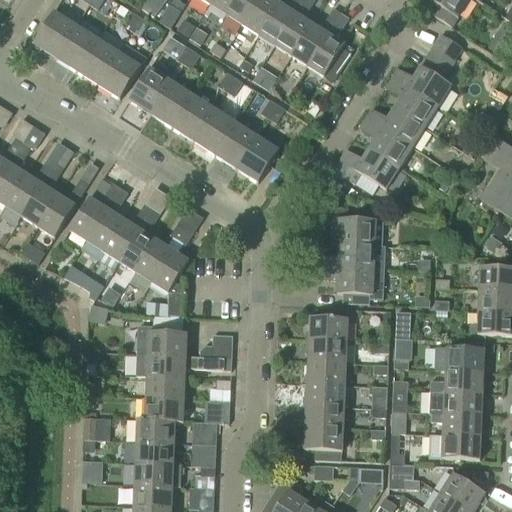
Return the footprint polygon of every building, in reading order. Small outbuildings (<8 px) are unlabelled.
[(84,0),(82,4),(89,8),(94,0),(84,0)] [(94,0),(89,8),(97,13),(105,0),(94,0)] [(160,0),(150,0),(141,13),(153,22),(166,4),(160,0)] [(196,0),(210,8),(215,0),(196,0)] [(215,0),(210,8),(226,18),(237,0),(215,0)] [(237,0),(226,18),(242,29),(260,0),(237,0)] [(258,39),(278,7),(267,0),(260,0),(242,29),(258,39)] [(301,8),(306,0),(295,0),(293,3),(301,8)] [(316,1),(314,0),(306,0),(301,8),(309,13),(316,1)] [(427,0),(427,1),(441,10),(435,20),(451,30),(470,0),(427,0)] [(258,39),(274,50),(295,17),(278,7),(258,39)] [(179,16),(169,10),(161,24),(170,30),(179,16)] [(325,24),(333,29),(340,17),(333,12),(325,24)] [(55,62),(75,30),(54,16),(33,48),(55,62)] [(133,17),(125,31),(132,36),(141,22),(133,17)] [(274,50),(291,60),(311,28),(295,17),(274,50)] [(333,29),(327,38),(306,70),(324,81),(344,49),(335,43),(349,22),(340,17),(333,29)] [(132,36),(140,40),(149,26),(141,22),(132,36)] [(194,30),(183,23),(177,33),(188,40),(194,30)] [(499,34),(510,41),(511,36),(511,30),(504,25),(499,34)] [(291,60),(306,70),(327,38),(311,28),(291,60)] [(97,43),(75,30),(55,62),(76,75),(97,43)] [(207,38),(197,31),(189,42),(200,49),(207,38)] [(76,75),(98,89),(119,57),(97,43),(76,75)] [(176,63),(184,68),(192,54),(185,49),(176,63)] [(447,74),(454,64),(433,50),(426,61),(447,74)] [(351,58),(342,52),(324,81),(332,87),(351,58)] [(192,54),(184,68),(191,73),(200,59),(192,54)] [(140,71),(119,57),(98,89),(120,103),(140,71)] [(391,82),(407,92),(437,112),(451,90),(442,84),(447,74),(426,61),(413,83),(397,72),(391,82)] [(252,68),(243,63),(239,71),(248,76),(252,68)] [(151,118),(172,86),(149,72),(129,104),(151,118)] [(218,90),(226,95),(235,81),(227,76),(218,90)] [(235,81),(226,95),(234,100),(243,86),(235,81)] [(391,82),(384,92),(400,102),(394,113),(424,132),(437,112),(407,92),(391,82)] [(191,99),(172,86),(151,118),(171,131),(191,99)] [(193,145),(214,113),(191,99),(171,131),(193,145)] [(261,117),(268,122),(277,108),(270,103),(261,117)] [(320,111),(311,105),(306,113),(315,119),(320,111)] [(277,108),(268,122),(276,127),(285,113),(277,108)] [(235,127),(214,113),(193,145),(214,159),(235,127)] [(371,113),(365,123),(412,152),(424,132),(394,113),(387,123),(371,113)] [(375,143),(368,153),(399,172),(412,152),(365,123),(359,133),(375,143)] [(236,173),(256,141),(235,127),(214,159),(236,173)] [(32,153),(36,152),(45,138),(33,130),(23,147),(15,159),(9,168),(0,182),(0,206),(5,210),(25,178),(18,173),(31,152),(32,153)] [(476,200),(499,214),(511,194),(511,152),(491,139),(478,159),(498,171),(484,194),(481,192),(476,200)] [(278,155),(256,141),(236,173),(258,187),(278,155)] [(8,154),(15,159),(23,147),(15,142),(8,154)] [(465,157),(472,161),(476,155),(469,151),(465,157)] [(333,174),(354,188),(361,176),(386,192),(399,172),(368,153),(362,164),(346,154),(333,174)] [(0,182),(9,168),(0,161),(0,182)] [(56,168),(49,163),(41,175),(48,180),(56,168)] [(64,173),(56,168),(48,180),(57,185),(64,173)] [(5,210),(22,221),(42,189),(25,178),(5,210)] [(448,198),(455,186),(447,180),(439,192),(448,198)] [(73,195),(81,200),(88,188),(80,183),(73,195)] [(105,199),(112,203),(120,191),(112,187),(105,199)] [(22,221),(37,230),(57,198),(42,189),(22,221)] [(112,203),(120,209),(128,197),(120,191),(112,203)] [(511,194),(499,214),(511,222),(511,194)] [(76,210),(67,204),(57,198),(37,230),(55,242),(76,210)] [(106,212),(90,202),(69,234),(85,245),(106,212)] [(137,219),(145,224),(153,213),(145,207),(137,219)] [(321,210),(320,235),(339,236),(338,248),(375,250),(375,248),(382,248),(383,226),(347,224),(347,212),(321,210)] [(85,245),(101,255),(122,223),(106,212),(85,245)] [(145,224),(153,229),(160,217),(153,213),(145,224)] [(101,255),(119,266),(139,234),(122,223),(101,255)] [(170,240),(178,245),(185,233),(177,228),(170,240)] [(178,245),(185,250),(193,238),(185,233),(178,245)] [(139,234),(119,266),(134,276),(155,244),(139,234)] [(495,258),(502,247),(491,240),(484,251),(495,258)] [(134,276),(151,287),(172,254),(155,244),(134,276)] [(319,260),(318,272),(384,274),(385,250),(375,250),(338,248),(338,261),(319,260)] [(189,265),(172,254),(151,287),(168,298),(167,319),(181,320),(182,288),(174,288),(189,265)] [(419,264),(419,274),(431,275),(432,265),(419,264)] [(511,272),(480,271),(479,294),(511,295),(511,272)] [(318,272),(318,283),(337,284),(336,307),(368,309),(368,305),(383,306),(384,274),(318,272)] [(435,292),(449,292),(450,283),(435,282),(435,292)] [(478,315),(511,317),(511,295),(479,294),(478,315)] [(429,303),(415,302),(414,313),(429,313),(429,303)] [(435,304),(434,313),(448,314),(449,304),(435,304)] [(348,313),(322,312),(321,322),(309,322),(308,344),(346,346),(347,323),(348,313)] [(485,346),(485,339),(511,339),(511,317),(478,315),(478,327),(473,327),(469,329),(468,346),(485,346)] [(409,343),(410,333),(411,317),(396,317),(395,342),(409,343)] [(137,330),(136,358),(186,361),(187,338),(153,336),(153,331),(137,330)] [(211,361),(231,362),(232,340),(212,339),(211,361)] [(307,366),(345,368),(346,346),(308,344),(307,366)] [(389,347),(374,347),(374,356),(389,357),(389,347)] [(434,374),(445,375),(483,376),(484,354),(435,351),(434,374)] [(185,372),(186,361),(136,358),(135,380),(147,380),(185,382),(185,372)] [(231,372),(231,362),(211,361),(186,361),(185,372),(231,374),(231,372)] [(394,363),(394,372),(408,373),(408,363),(394,363)] [(306,388),(344,389),(345,368),(307,366),(306,388)] [(374,368),(373,378),(387,378),(388,369),(374,368)] [(430,385),(430,396),(482,398),(483,376),(445,375),(444,385),(430,385)] [(147,380),(146,402),(184,404),(185,382),(147,380)] [(215,393),(230,393),(230,384),(216,383),(215,393)] [(393,384),(393,394),(407,395),(407,385),(393,384)] [(306,409),(343,411),(344,389),(306,388),(306,409)] [(386,412),(387,391),(373,390),(372,411),(386,412)] [(407,395),(393,394),(392,415),(406,416),(407,395)] [(482,398),(430,396),(429,417),(443,418),(481,419),(482,398)] [(175,426),(183,426),(184,404),(146,402),(145,424),(175,426)] [(215,405),(215,414),(229,415),(229,406),(215,405)] [(305,431),(342,432),(343,411),(306,409),(305,431)] [(386,421),(386,412),(372,411),(371,421),(386,421)] [(443,418),(442,439),(480,441),(481,419),(443,418)] [(84,422),(83,444),(96,445),(97,423),(84,422)] [(136,446),(173,447),(174,447),(175,426),(145,424),(137,424),(136,446)] [(202,426),(202,436),(216,436),(216,427),(202,426)] [(391,437),(400,438),(405,438),(406,428),(391,427),(391,437)] [(314,464),(341,465),(342,432),(305,431),(304,453),(314,454),(314,464)] [(370,443),(385,443),(385,434),(371,433),(370,443)] [(391,437),(389,468),(404,469),(404,458),(399,458),(400,438),(391,437)] [(442,439),(430,439),(429,462),(479,464),(480,441),(442,439)] [(407,463),(429,462),(428,443),(406,445),(407,463)] [(135,468),(172,469),(173,469),(174,447),(173,447),(136,446),(135,468)] [(201,458),(215,458),(216,449),(201,449),(201,458)] [(134,489),(172,491),(180,491),(181,477),(184,478),(184,472),(181,472),(181,469),(173,469),(172,469),(135,468),(134,489)] [(404,469),(389,468),(389,482),(403,483),(404,469)] [(313,483),(323,484),(323,470),(314,469),(313,483)] [(201,470),(200,479),(214,480),(215,471),(201,470)] [(323,470),(323,484),(332,484),(333,470),(323,470)] [(348,485),(358,486),(359,471),(349,471),(348,485)] [(440,497),(464,511),(475,511),(485,498),(453,477),(440,497)] [(303,511),(308,505),(298,500),(301,496),(298,495),(301,491),(283,480),(265,509),(269,511),(303,511)] [(403,493),(403,483),(389,482),(388,492),(403,493)] [(133,511),(168,511),(171,511),(172,491),(134,489),(133,511)] [(213,502),(214,492),(194,491),(193,501),(213,502)] [(464,511),(440,497),(430,511),(464,511)] [(329,511),(331,509),(313,498),(308,505),(303,511),(329,511)] [(394,511),(397,509),(385,501),(379,509),(383,511),(394,511)]
